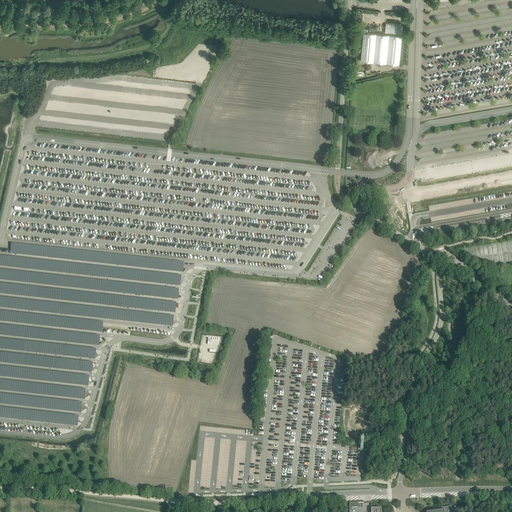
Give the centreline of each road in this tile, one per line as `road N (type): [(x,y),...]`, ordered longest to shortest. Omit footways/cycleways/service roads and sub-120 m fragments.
road 1 (unclassified): [(442,262),(351,205),(338,188),(349,0)]
road 2 (track): [(260,499),(213,503),(0,486)]
road 3 (unclassified): [(442,262),(442,316),(407,403),(400,492)]
road 4 (secondary): [(0,19),(80,18),(148,0)]
